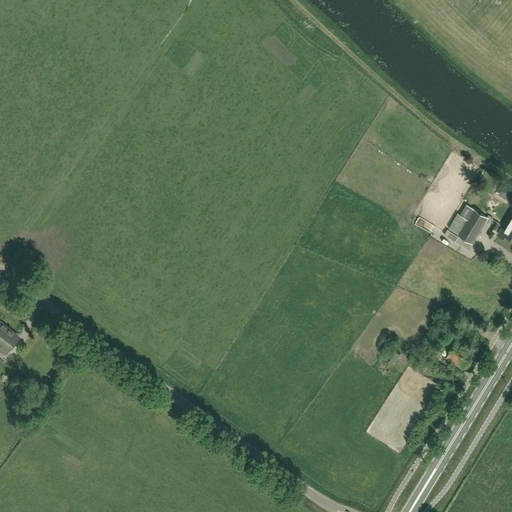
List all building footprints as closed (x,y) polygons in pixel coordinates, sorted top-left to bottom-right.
[(511,189),(505,186),(500,194),(511,201),(511,189)] [(459,236),(455,242),(468,250),(487,218),(466,205),(460,215),(458,214),(449,229),(459,235),(458,236),(459,236)] [(511,218),(509,217),(503,228),(498,235),(511,242),(511,240),(511,218)] [(8,328),(0,337),(0,348),(0,349),(0,351),(4,355),(18,337),(8,328)] [(474,352),(456,342),(446,358),(464,369),(474,352)]
